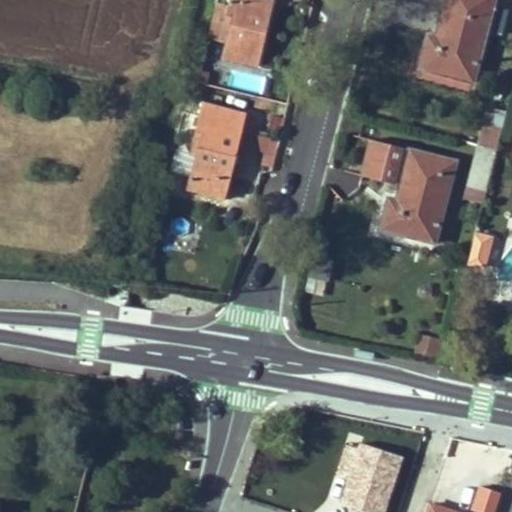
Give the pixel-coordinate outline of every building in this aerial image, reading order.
[(256,63),(271,0),(232,0),(231,7),(219,5),(211,35),(229,40),(225,56),(256,63)] [(494,0),(444,0),(435,35),(433,43),(426,41),(419,67),(473,82),(487,29),(504,34),(510,8),(494,4),(494,0)] [(435,35),(427,34),(426,41),(433,43),(435,35)] [(223,197),(244,113),(202,103),(190,153),(195,155),(187,188),(223,197)] [(479,144),(496,148),(501,130),(484,125),(479,144)] [(253,169),(272,174),(280,140),(260,136),(253,169)] [(482,203),(496,148),(479,144),(465,198),(482,203)] [(455,162),(410,149),(397,199),(394,209),(385,207),(380,227),(434,241),(455,162)] [(397,199),(388,197),(385,207),(394,209),(397,199)] [(490,236),(475,232),(467,262),(483,265),(490,236)] [(434,360),(441,341),(419,332),(412,351),(434,360)] [(478,486),(468,511),(469,511),(494,511),(501,494),(478,486)] [(392,511),(395,507),(371,499),(366,511),(392,511)]
